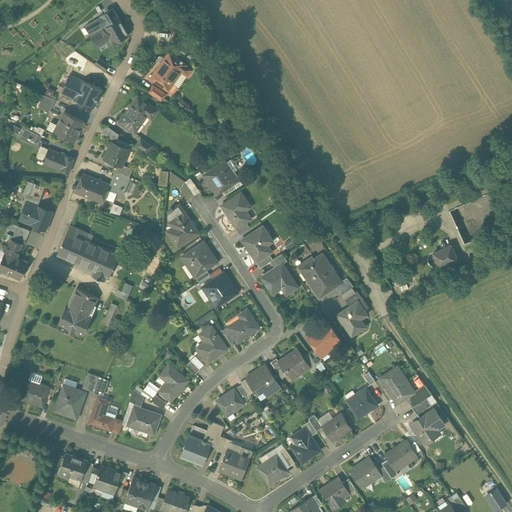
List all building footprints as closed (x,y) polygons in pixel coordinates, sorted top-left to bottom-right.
[(114,10),(101,18),(106,27),(119,20),(114,10)] [(101,18),(96,20),(98,24),(101,30),(106,27),(101,18)] [(94,35),(92,36),(98,46),(107,41),(111,38),(114,44),(116,43),(121,40),(129,36),(119,20),(106,27),(101,30),(94,35)] [(98,24),(90,29),(94,35),(101,30),(98,24)] [(107,41),(98,46),(100,51),(109,45),(107,41)] [(169,52),(150,78),(168,91),(182,72),(186,66),(186,65),(182,62),(183,61),(181,59),(181,61),(169,52)] [(109,66),(99,59),(95,64),(105,72),(109,66)] [(186,66),(182,72),(187,76),(191,70),(186,66)] [(69,75),(61,93),(74,99),(83,81),(69,75)] [(102,90),(83,81),(74,99),(94,108),(102,90)] [(165,94),(153,86),(149,92),(161,101),(165,94)] [(55,100),(44,95),(39,105),(50,110),(55,100)] [(152,119),(158,110),(138,96),(132,103),(133,104),(125,114),(124,114),(119,122),(135,133),(147,116),(152,119)] [(64,112),(54,132),(74,141),(84,121),(64,112)] [(119,134),(108,127),(104,136),(116,141),(119,134)] [(39,135),(25,128),(22,135),(35,142),(39,135)] [(140,139),(136,145),(147,153),(151,146),(140,139)] [(128,149),(112,142),(109,147),(106,155),(105,158),(118,164),(121,165),(122,164),(128,149)] [(66,155),(48,148),(42,163),(60,170),(66,155)] [(74,159),(66,155),(60,170),(68,173),(74,159)] [(238,179),(226,161),(222,163),(234,182),(238,179)] [(222,163),(204,175),(217,193),(222,190),(232,183),(234,182),(222,163)] [(132,168),(122,164),(121,165),(118,164),(115,171),(125,175),(129,177),(132,168)] [(180,188),(188,199),(194,195),(185,181),(170,170),(170,180),(180,188)] [(125,175),(115,171),(113,176),(118,178),(123,180),(125,175)] [(110,184),(83,172),(75,192),(103,204),(108,190),(110,184)] [(118,178),(113,176),(110,184),(108,190),(117,193),(122,195),(128,182),(123,180),(118,178)] [(191,177),(185,181),(194,195),(200,191),(191,177)] [(234,182),(232,183),(235,188),(244,182),(241,177),(238,179),(234,182)] [(45,187),(33,183),(28,196),(40,200),(45,187)] [(232,183),(222,190),(225,195),(235,188),(232,183)] [(117,193),(108,190),(103,204),(105,198),(113,202),(117,193)] [(241,192),(221,205),(237,228),(246,221),(251,218),(241,203),(246,200),(241,192)] [(491,193),(450,211),(465,244),(505,227),(491,193)] [(38,205),(28,202),(25,209),(35,213),(38,205)] [(122,207),(114,204),(111,212),(119,215),(122,207)] [(53,211),(38,205),(35,213),(31,223),(30,224),(46,230),(53,211)] [(197,232),(179,205),(170,211),(170,216),(173,221),(171,222),(177,231),(170,235),(177,245),(197,232)] [(25,209),(23,209),(19,219),(31,223),(35,213),(25,209)] [(246,221),(237,228),(240,233),(250,226),(246,221)] [(30,230),(10,222),(5,235),(11,238),(24,243),(24,244),(25,244),(30,230)] [(87,232),(70,225),(57,254),(94,270),(92,275),(97,277),(96,278),(99,279),(99,278),(104,280),(106,275),(109,276),(119,254),(84,239),(87,232)] [(262,225),(241,239),(247,248),(248,247),(252,253),(251,253),(256,261),(269,253),(264,246),(273,241),(262,225)] [(11,238),(5,235),(0,248),(6,251),(11,238)] [(24,243),(11,238),(6,251),(0,264),(0,270),(21,279),(29,261),(18,257),(24,244),(24,243)] [(204,242),(182,256),(195,276),(206,268),(217,261),(204,242)] [(451,245),(433,253),(440,267),(457,259),(451,245)] [(269,253),(256,261),(260,267),(270,261),(273,259),(269,253)] [(273,259),(270,261),(275,267),(282,263),(287,260),(282,253),(273,259)] [(341,281),(322,254),(314,259),(316,261),(301,271),(319,297),(336,286),(341,282),(341,281)] [(275,267),(261,276),(273,293),(284,286),(288,292),(297,286),(282,263),(275,267)] [(206,268),(195,276),(199,281),(210,274),(206,268)] [(224,272),(203,287),(216,306),(221,302),(220,301),(225,298),(226,299),(237,292),(224,272)] [(347,277),(341,281),(341,282),(336,286),(342,294),(353,286),(347,277)] [(97,297),(77,288),(68,308),(88,317),(97,297)] [(129,294),(118,289),(115,295),(126,300),(129,294)] [(357,291),(344,299),(349,307),(358,301),(358,302),(363,299),(357,291)] [(349,307),(338,314),(352,335),(365,326),(360,319),(367,314),(358,302),(358,301),(349,307)] [(112,303),(102,323),(108,326),(117,305),(112,303)] [(68,308),(65,307),(58,323),(69,327),(68,328),(74,330),(74,329),(84,334),(91,318),(88,317),(68,308)] [(241,317),(227,327),(229,329),(237,342),(259,327),(247,309),(239,314),(241,317)] [(120,320),(115,317),(111,327),(116,329),(120,320)] [(328,321),(306,336),(315,348),(320,357),(321,356),(342,342),(328,321)] [(207,340),(197,347),(207,362),(217,356),(223,353),(222,352),(227,349),(217,333),(216,334),(211,326),(202,332),(207,340)] [(237,342),(229,329),(223,333),(232,345),(237,342)] [(278,361),(282,368),(284,371),(286,369),(292,379),(310,367),(298,348),(278,361)] [(320,357),(315,348),(308,353),(316,364),(321,356),(320,357)] [(276,358),(271,362),(277,371),(282,368),(278,361),(276,358)] [(200,369),(191,360),(186,365),(195,374),(200,369)] [(189,380),(169,363),(159,375),(167,382),(159,391),(171,401),(189,380)] [(265,364),(257,370),(246,378),(255,391),(257,394),(264,390),(268,396),(281,387),(265,364)] [(397,366),(380,378),(397,403),(405,397),(414,391),(397,366)] [(375,381),(369,371),(364,375),(370,384),(375,381)] [(98,376),(89,373),(86,379),(89,380),(86,389),(93,391),(98,376)] [(104,378),(98,376),(93,391),(92,394),(98,396),(99,396),(100,394),(103,396),(109,380),(104,378)] [(255,391),(246,378),(241,381),(242,383),(248,393),(250,395),(250,394),(249,392),(253,390),(254,391),(255,391)] [(50,387),(28,379),(21,399),(43,406),(50,387)] [(145,389),(156,396),(161,387),(150,380),(145,389)] [(248,393),(242,383),(237,387),(243,396),(248,393)] [(86,392),(63,384),(54,411),(77,419),(86,392)] [(424,384),(414,391),(405,397),(412,407),(427,398),(431,394),(424,384)] [(365,387),(347,400),(358,417),(377,404),(365,387)] [(145,396),(134,389),(130,401),(141,405),(145,396)] [(234,389),(217,400),(227,415),(244,404),(234,389)] [(167,403),(156,395),(152,401),(163,409),(167,403)] [(99,396),(98,396),(88,422),(111,430),(115,418),(105,415),(110,400),(99,396)] [(427,398),(412,407),(417,414),(431,404),(427,398)] [(161,415),(134,406),(128,425),(154,434),(161,415)] [(434,408),(411,424),(424,444),(433,438),(430,433),(434,430),(435,431),(445,424),(434,408)] [(340,412),(321,425),(323,427),(333,442),(352,429),(340,412)] [(321,425),(314,414),(309,418),(310,420),(317,430),(323,427),(321,425)] [(317,430),(310,420),(301,426),(303,428),(305,427),(311,436),(317,431),(317,430)] [(224,426),(211,421),(203,441),(210,444),(210,445),(216,447),(224,426)] [(311,436),(305,427),(303,428),(290,436),(291,437),(293,435),(297,442),(291,446),(302,461),(310,456),(311,456),(320,450),(311,436)] [(233,440),(220,435),(216,447),(215,449),(226,454),(230,443),(231,444),(233,440)] [(203,441),(189,436),(181,456),(203,464),(210,445),(210,444),(203,441)] [(406,439),(385,454),(388,459),(396,470),(395,467),(406,460),(408,462),(417,456),(406,439)] [(231,444),(230,443),(226,454),(220,470),(241,478),(251,452),(231,444)] [(284,446),(279,450),(290,466),(295,462),(284,446)] [(88,461),(65,453),(59,471),(70,475),(81,479),(85,469),(88,461)] [(277,454),(257,466),(269,484),(288,471),(277,454)] [(369,457),(350,470),(362,487),(381,474),(378,469),(369,457)] [(396,470),(388,459),(382,463),(383,465),(392,478),(398,474),(396,470)] [(122,473),(100,465),(99,468),(94,482),(93,485),(115,493),(117,487),(118,488),(120,481),(119,481),(122,473)] [(392,478),(383,465),(378,469),(381,474),(386,482),(392,478)] [(99,468),(93,466),(91,471),(88,480),(94,482),(99,468)] [(91,471),(85,469),(81,479),(80,482),(86,484),(88,480),(91,471)] [(156,485),(133,477),(129,490),(125,501),(126,502),(147,509),(156,485)] [(339,477),(320,489),(333,509),(342,503),(339,499),(349,492),(342,482),(339,477)] [(355,488),(349,478),(342,482),(349,492),(355,488)] [(129,490),(123,488),(118,502),(125,504),(126,502),(125,501),(129,490)] [(184,511),(190,497),(168,489),(164,499),(161,509),(169,511),(184,511)] [(496,490),(487,496),(496,510),(505,504),(496,490)] [(323,504),(316,494),(311,497),(318,507),(323,504)] [(451,495),(447,498),(451,505),(455,511),(456,511),(461,509),(454,499),(451,495)] [(310,496),(288,511),(310,511),(318,507),(311,497),(310,496)] [(466,506),(459,496),(454,499),(461,509),(466,506)] [(164,499),(158,497),(154,509),(160,511),(161,509),(164,499)] [(125,507),(136,511),(138,507),(127,502),(125,507)]
